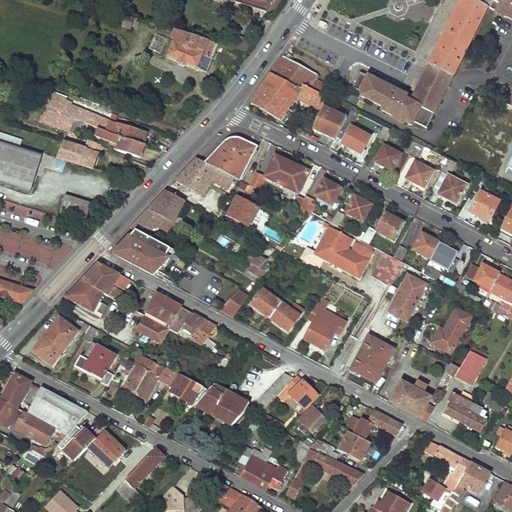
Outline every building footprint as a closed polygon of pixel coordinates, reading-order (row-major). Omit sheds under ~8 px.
[(227,0),(267,11),(270,0),(227,0)] [(461,0),(428,66),(452,78),(487,8),(495,12),(500,0),(461,0)] [(511,0),(500,0),(495,12),(511,20),(511,0)] [(172,40),(165,58),(177,63),(177,64),(183,66),(184,65),(205,74),(217,45),(171,31),(169,39),(172,40)] [(153,35),(147,50),(157,54),(163,39),(153,35)] [(316,77),(282,58),(270,73),(270,75),(300,91),(303,87),(324,99),(329,90),(314,82),(316,77)] [(426,129),(452,78),(428,66),(411,99),(360,73),(355,82),(352,88),(360,92),(361,97),(383,108),(381,111),(411,126),(413,122),(426,129)] [(314,109),(312,114),(317,118),(322,109),(327,100),(324,99),(303,87),(300,91),(270,75),(261,89),(250,104),(278,121),(295,98),(314,109)] [(48,93),(45,101),(55,105),(58,96),(48,93)] [(45,101),(42,110),(44,110),(45,107),(53,110),(55,105),(45,101)] [(346,119),(322,109),(317,118),(311,132),(334,142),(335,140),(346,119)] [(42,110),(38,123),(59,130),(64,117),(44,110),(42,110)] [(77,111),(74,120),(81,123),(97,128),(103,130),(106,123),(105,123),(106,121),(77,111)] [(356,115),(349,111),(346,119),(335,140),(342,142),(349,129),(356,115)] [(74,120),(69,132),(76,135),(81,123),(74,120)] [(106,123),(103,130),(141,143),(144,133),(115,124),(115,125),(106,123)] [(97,128),(93,140),(113,146),(113,144),(116,146),(115,150),(137,157),(143,144),(141,143),(103,130),(97,128)] [(391,132),(382,128),(376,140),(385,143),(391,132)] [(364,137),(349,129),(342,142),(340,145),(359,156),(364,146),(359,143),(364,137)] [(22,139),(0,132),(0,183),(29,193),(42,153),(20,145),(22,139)] [(364,146),(368,139),(364,137),(359,143),(364,146)] [(96,155),(100,147),(87,140),(82,150),(96,155)] [(205,162),(233,177),(240,164),(245,167),(254,148),(236,140),(229,140),(223,143),(205,162)] [(415,144),(409,141),(402,155),(408,158),(415,144)] [(63,144),(57,158),(92,169),(96,155),(82,150),(63,144)] [(430,152),(415,144),(408,158),(418,161),(423,152),(428,155),(430,152)] [(399,155),(382,146),(372,163),(389,172),(399,155)] [(276,154),(264,176),(297,193),(309,171),(276,154)] [(229,191),(232,185),(233,186),(237,179),(233,177),(205,162),(197,158),(183,173),(175,181),(216,203),(226,191),(229,191)] [(465,188),(448,179),(455,164),(447,160),(440,175),(442,176),(446,178),(436,197),(444,202),(445,199),(456,205),(465,188)] [(239,180),(245,167),(240,164),(233,177),(237,179),(239,180)] [(431,173),(414,165),(409,176),(414,179),(412,184),(423,189),(431,173)] [(255,172),(248,185),(251,187),(257,190),(264,176),(255,172)] [(446,178),(442,176),(431,195),(436,197),(446,178)] [(340,189),(323,180),(314,197),(331,206),(340,189)] [(247,194),(256,198),(260,191),(257,190),(251,187),(247,194)] [(157,201),(148,210),(175,224),(187,203),(165,191),(157,201)] [(497,204),(479,194),(468,214),(479,220),(481,218),(488,221),(497,204)] [(290,207),(297,211),(303,199),(296,195),(290,207)] [(372,205),(355,196),(345,212),(362,222),(372,205)] [(63,197),(58,215),(85,224),(90,206),(63,197)] [(258,210),(237,199),(227,217),(249,228),(258,210)] [(312,204),(303,199),(297,211),(305,215),(311,205),(312,204)] [(444,202),(455,207),(456,205),(445,199),(444,202)] [(311,205),(305,215),(309,217),(314,207),(311,205)] [(511,209),(500,231),(511,237),(511,209)] [(155,227),(175,238),(181,227),(175,224),(148,210),(139,219),(131,228),(148,237),(155,227)] [(42,222),(44,214),(34,211),(31,218),(42,222)] [(344,216),(337,212),(330,224),(337,228),(344,216)] [(404,223),(393,218),(392,221),(384,217),(375,233),(394,242),(404,223)] [(167,252),(145,242),(148,237),(131,228),(109,251),(110,254),(151,276),(167,252)] [(351,241),(329,229),(315,255),(358,279),(367,263),(346,251),(351,241)] [(368,230),(362,241),(369,245),(374,234),(368,230)] [(0,248),(48,263),(53,247),(0,231),(0,248)] [(422,234),(413,251),(430,261),(439,244),(422,234)] [(452,265),(458,253),(439,244),(430,261),(430,262),(453,274),(456,267),(452,265)] [(268,258),(276,251),(270,247),(262,256),(268,258)] [(399,247),(393,258),(401,262),(406,251),(399,247)] [(393,258),(386,254),(373,276),(391,286),(403,264),(401,262),(393,258)] [(253,265),(258,268),(266,261),(257,256),(250,264),(253,265)] [(87,272),(79,281),(103,294),(107,297),(108,296),(115,300),(121,289),(113,285),(114,283),(124,288),(128,280),(96,263),(87,272)] [(265,272),(258,268),(253,265),(246,273),(259,280),(265,272)] [(479,270),(473,282),(481,286),(488,290),(491,292),(500,275),(481,265),(479,270)] [(473,282),(479,270),(470,266),(464,277),(473,282)] [(427,267),(423,274),(436,281),(439,273),(427,267)] [(511,281),(500,275),(491,292),(490,294),(511,305),(511,281)] [(406,276),(387,312),(406,322),(426,285),(406,276)] [(0,281),(0,298),(20,306),(28,298),(33,293),(0,281)] [(92,314),(103,294),(79,281),(68,292),(63,298),(92,314)] [(465,293),(467,289),(457,283),(453,290),(466,297),(467,294),(465,293)] [(262,290),(249,306),(268,319),(280,303),(262,290)] [(233,320),(248,298),(238,291),(219,312),(233,320)] [(168,329),(180,307),(154,293),(142,315),(143,315),(146,317),(168,329)] [(479,300),(467,294),(466,297),(477,303),(479,300)] [(487,299),(483,307),(496,313),(500,306),(487,299)] [(218,312),(223,304),(216,300),(212,309),(214,310),(218,312)] [(307,318),(312,321),(303,339),(324,351),(334,332),(339,336),(345,325),(321,310),(326,304),(320,300),(307,318)] [(288,332),(300,317),(304,311),(294,304),(290,310),(280,303),(268,319),(288,332)] [(180,307),(168,329),(169,329),(177,334),(191,313),(180,307)] [(471,318),(456,310),(444,331),(439,328),(431,343),(451,354),(471,318)] [(191,313),(177,334),(180,336),(186,329),(195,334),(204,321),(194,315),(191,313)] [(143,315),(135,329),(138,331),(146,317),(143,315)] [(58,317),(32,351),(51,365),(77,332),(58,317)] [(146,317),(138,331),(160,343),(169,329),(168,329),(146,317)] [(78,320),(75,325),(85,333),(89,326),(87,324),(78,320)] [(195,334),(190,340),(198,344),(205,337),(216,326),(204,321),(195,334)] [(85,333),(82,337),(90,342),(97,330),(89,326),(85,333)] [(212,342),(205,337),(198,344),(210,351),(213,346),(212,342)] [(368,337),(350,370),(376,385),(394,351),(368,337)] [(79,356),(73,366),(91,376),(93,374),(101,379),(99,382),(107,386),(111,380),(114,375),(106,371),(115,355),(96,345),(87,360),(79,356)] [(135,366),(123,388),(146,399),(156,379),(169,386),(173,379),(177,373),(171,370),(169,369),(168,372),(162,368),(162,367),(133,351),(128,361),(135,366)] [(228,353),(224,359),(231,362),(234,357),(228,353)] [(473,387),(485,360),(470,353),(460,369),(455,377),(455,378),(473,387)] [(154,354),(151,359),(169,369),(171,370),(173,367),(158,359),(160,357),(154,354)] [(128,363),(123,360),(117,370),(122,373),(128,363)] [(460,369),(451,364),(446,373),(455,377),(460,369)] [(114,375),(111,380),(113,381),(115,376),(119,379),(122,373),(117,370),(114,375)] [(176,381),(169,391),(191,403),(201,385),(177,373),(173,379),(176,381)] [(251,407),(250,410),(252,415),(252,416),(253,416),(255,417),(256,417),(261,412),(282,389),(286,385),(293,378),(284,373),(251,407)] [(450,386),(455,378),(455,377),(446,373),(442,382),(450,386)] [(13,374),(0,399),(15,407),(29,383),(13,374)] [(293,378),(286,385),(291,390),(288,395),(304,410),(317,396),(301,380),(300,381),(295,375),(293,378)] [(511,378),(503,393),(510,397),(511,394),(511,378)] [(413,389),(401,382),(390,403),(402,410),(427,424),(435,409),(427,404),(430,398),(423,394),(413,389)] [(417,382),(413,389),(423,394),(427,387),(417,382)] [(213,384),(195,405),(231,426),(242,414),(247,403),(213,384)] [(286,385),(282,389),(288,395),(291,390),(286,385)] [(26,404),(23,411),(56,429),(66,435),(75,425),(87,412),(40,387),(30,406),(26,404)] [(487,393),(481,404),(500,415),(506,403),(487,393)] [(463,394),(460,400),(470,405),(473,400),(463,394)] [(460,400),(453,396),(448,406),(451,407),(446,416),(460,424),(470,405),(460,400)] [(14,408),(0,400),(0,423),(5,426),(14,408)] [(460,424),(480,434),(490,416),(470,405),(460,424)] [(312,407),(299,421),(303,425),(299,429),(306,436),(310,432),(312,433),(326,420),(312,407)] [(56,429),(23,411),(14,429),(28,437),(31,432),(35,434),(32,439),(46,446),(56,429)] [(396,436),(402,426),(373,411),(368,421),(362,419),(360,421),(352,417),(345,431),(347,432),(364,440),(373,424),(396,436)] [(261,412),(256,417),(276,428),(279,422),(261,412)] [(148,416),(142,425),(148,428),(154,419),(148,416)] [(276,428),(256,417),(255,417),(248,429),(261,436),(265,428),(278,435),(280,431),(276,428)] [(66,435),(57,445),(75,462),(77,460),(95,440),(82,428),(80,430),(75,425),(66,435)] [(501,427),(496,435),(500,437),(505,430),(501,427)] [(495,447),(511,455),(511,452),(511,433),(505,430),(500,437),(495,447)] [(95,440),(77,460),(82,464),(92,453),(109,468),(125,449),(105,431),(95,440)] [(347,432),(338,451),(340,451),(359,461),(369,443),(364,440),(347,432)] [(310,447),(325,455),(329,446),(317,440),(310,447)] [(299,441),(291,456),(302,461),(303,460),(310,447),(299,441)] [(468,463),(427,441),(421,452),(452,468),(449,472),(447,471),(439,487),(427,480),(420,493),(432,499),(428,506),(439,511),(468,463)] [(141,444),(130,457),(139,465),(151,452),(141,444)] [(329,446),(325,455),(335,460),(340,451),(338,451),(329,446)] [(245,465),(253,451),(247,448),(239,462),(245,465)] [(11,463),(4,471),(23,481),(30,474),(33,466),(36,468),(45,458),(28,449),(18,468),(11,463)] [(128,481),(123,487),(136,497),(139,494),(134,489),(164,458),(153,449),(151,452),(139,465),(126,479),(128,481)] [(245,465),(239,477),(244,480),(252,484),(264,463),(268,456),(254,449),(253,451),(245,465)] [(310,449),(304,460),(311,464),(353,485),(362,475),(310,449)] [(129,459),(119,470),(127,476),(136,465),(129,459)] [(302,461),(293,480),(300,484),(311,464),(304,460),(303,460),(302,461)] [(264,463),(252,484),(266,491),(269,485),(277,490),(287,472),(277,467),(276,469),(264,463)] [(438,511),(448,511),(458,497),(457,496),(462,487),(477,495),(488,474),(484,471),(468,463),(439,511),(438,511)] [(300,484),(293,480),(285,494),(293,498),(300,484)] [(511,511),(511,486),(504,482),(493,503),(511,511)] [(165,508),(161,511),(198,511),(203,506),(190,495),(183,496),(184,493),(173,484),(164,494),(165,508)] [(241,496),(224,486),(216,499),(231,509),(228,511),(260,511),(263,509),(253,502),(242,496),(241,496)] [(5,487),(0,493),(0,503),(2,505),(13,492),(5,487)] [(123,487),(120,490),(131,502),(133,499),(135,501),(132,504),(138,510),(147,500),(140,493),(139,494),(136,497),(123,487)] [(59,490),(45,505),(52,511),(77,511),(76,510),(78,507),(59,490)] [(369,508),(367,511),(403,511),(408,504),(384,491),(378,502),(376,501),(372,509),(369,508)] [(466,497),(463,503),(475,509),(478,503),(466,497)]
